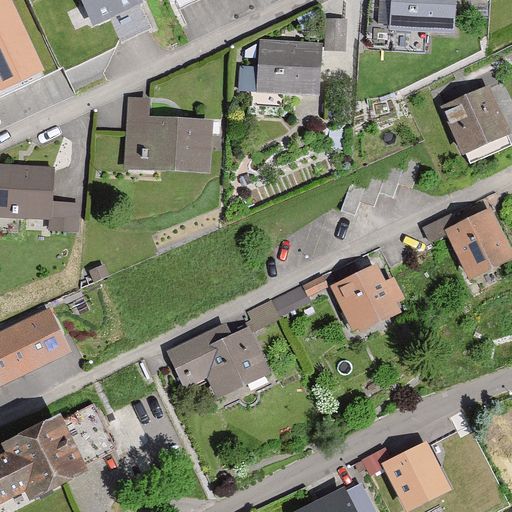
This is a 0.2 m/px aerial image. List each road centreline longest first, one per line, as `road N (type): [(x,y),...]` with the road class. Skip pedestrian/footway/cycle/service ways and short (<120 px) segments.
road 1 (residential): [(0,419),(511,171)]
road 2 (residential): [(302,0),(0,137)]
road 3 (residential): [(511,381),(230,511)]
